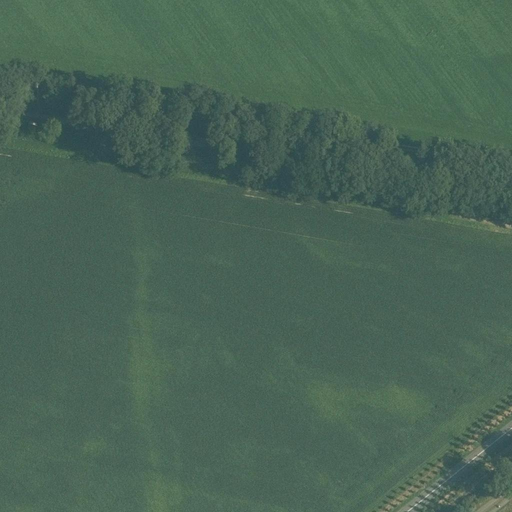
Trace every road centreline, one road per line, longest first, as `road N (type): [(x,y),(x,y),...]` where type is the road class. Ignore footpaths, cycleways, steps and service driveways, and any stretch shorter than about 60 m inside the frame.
road 1 (track): [(0,110),(511,197)]
road 2 (secondary): [(406,511),(511,427)]
